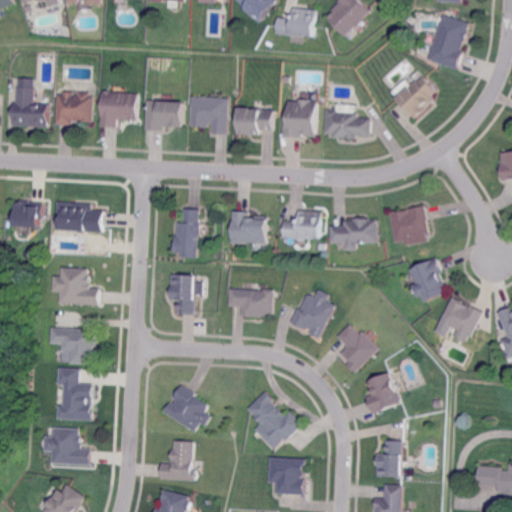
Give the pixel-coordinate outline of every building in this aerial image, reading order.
[(15,0),(16,2),(0,9),(0,0),(15,0)] [(279,0),(262,23),(245,9),(248,6),(239,0),(279,0)] [(348,34),(330,16),(336,10),(334,8),(342,0),(364,0),(373,9),(348,34)] [(315,37),(306,36),(305,38),(278,34),(280,17),(294,19),(296,7),(319,11),(315,37)] [(468,41),(466,41),(464,50),(466,51),(460,69),(432,60),(446,15),(472,23),(470,31),(471,31),(468,41)] [(439,91),(433,97),(436,100),(428,107),(429,108),(417,119),(398,98),(419,80),(420,81),(425,76),(439,91)] [(36,105),(41,105),(41,104),(51,104),(50,127),(16,126),(17,103),(19,103),(19,87),(37,88),(36,105)] [(77,95),(82,95),(83,92),(93,92),(93,96),(97,96),(97,122),(86,121),(86,120),(75,120),(75,125),(60,124),(61,94),(67,94),(67,91),(77,92),(77,95)] [(140,120),(119,120),(119,127),(103,126),(105,92),(107,91),(112,91),(114,92),(141,94),(140,120)] [(210,97),(233,98),(232,124),(232,135),(216,134),(216,123),(212,123),(212,126),(211,127),(199,126),(199,125),(194,125),(196,96),(206,96),(206,95),(210,96),(210,97)] [(312,102),(320,103),(318,138),(307,137),(307,134),(306,134),(306,130),(305,130),(304,137),(286,137),(287,115),(290,115),(291,101),(301,101),(301,99),(313,100),(312,102)] [(186,127),(166,126),(166,130),(148,129),(150,101),(187,102),(186,127)] [(358,113),(361,113),(360,119),(374,119),(373,137),(359,136),(359,139),(336,138),(336,136),(329,135),(330,110),(339,110),(339,105),(358,106),(358,113)] [(276,131),(263,130),(262,136),(239,134),(241,108),(277,110),(276,131)] [(505,180),(502,164),(505,164),(504,161),(503,154),(511,152),(511,179),(508,180),(506,180),(505,180)] [(45,219),(42,219),(42,223),(42,227),(37,227),(31,227),(23,227),(18,227),(17,227),(17,205),(23,201),(24,201),(26,201),(32,201),(32,203),(33,203),(44,203),(45,203),(45,219)] [(106,233),(59,230),(60,202),(76,203),(78,203),(94,204),(94,211),(107,211),(107,213),(106,226),(106,233)] [(429,219),(432,234),(427,234),(417,236),(409,238),(410,241),(398,243),(392,212),(397,211),(401,211),(401,212),(406,211),(408,211),(409,211),(410,213),(411,213),(412,213),(411,209),(415,208),(427,206),(427,208),(429,219)] [(201,223),(201,224),(203,224),(203,225),(202,236),(201,236),(200,257),(183,257),(183,253),(176,253),(177,237),(177,236),(180,236),(180,234),(180,228),(181,222),(186,222),(186,216),(187,209),(189,209),(200,210),(202,210),(201,220),(201,223)] [(323,239),(313,238),(313,239),(307,239),(307,241),(299,241),(299,239),(292,238),(285,238),(287,220),(288,220),(289,220),(295,221),(301,221),(302,211),(325,212),(323,239)] [(270,244),(248,243),(248,244),(235,244),(236,212),(252,212),(252,218),(260,218),(260,220),(271,220),(270,244)] [(373,221),(380,221),(381,226),(381,227),(381,243),(359,243),(359,250),(348,250),(348,243),(334,243),(333,227),(348,227),(348,221),(357,221),(357,218),(373,218),(373,221)] [(428,303),(424,296),(420,297),(415,287),(415,286),(419,284),(414,272),(413,271),(438,258),(439,260),(444,271),(445,273),(442,275),(445,280),(446,283),(447,286),(444,287),(447,294),(428,303)] [(92,285),(94,285),(94,288),(103,289),(102,306),(63,303),(63,293),(56,292),(57,277),(64,277),(65,268),(91,270),(91,276),(93,276),(92,285)] [(199,301),(198,301),(198,315),(181,314),(181,300),(173,300),(174,276),(200,276),(199,301)] [(267,291),(267,290),(277,290),(277,291),(276,315),(268,315),(268,318),(266,318),(245,317),(246,308),(232,307),(233,289),(267,291)] [(330,301),(339,305),(322,338),(314,333),(316,329),(310,327),(308,331),(294,323),(302,308),(305,309),(313,294),(319,297),(323,290),(333,295),(330,301)] [(471,308),(471,307),(472,306),(474,306),(484,312),(486,312),(478,329),(474,337),(470,335),(454,327),(453,328),(452,328),(442,323),(455,297),(462,301),(461,302),(470,306),(470,307),(470,308),(471,308)] [(511,358),(511,357),(504,341),(511,338),(500,313),(511,308),(511,358)] [(363,334),(365,332),(383,350),(359,373),(350,364),(353,362),(344,354),(351,346),(342,336),(354,325),(363,334)] [(99,348),(97,347),(96,355),(100,355),(99,366),(74,364),(74,363),(65,362),(66,345),(54,344),(55,328),(100,331),(99,348)] [(96,406),(97,406),(96,421),(62,419),(63,406),(66,406),(68,385),(62,384),(63,368),(84,370),(83,384),(97,384),(96,398),(97,398),(96,406)] [(394,380),(395,380),(401,393),(404,400),(403,401),(404,404),(399,406),(377,415),(370,397),(376,395),(371,381),(391,373),(394,380)] [(212,406),(208,413),(215,417),(209,426),(205,423),(199,432),(168,412),(173,403),(177,406),(181,400),(177,397),(186,385),(200,394),(199,397),(212,406)] [(281,410),(282,409),(289,416),(293,412),(298,417),(304,423),(306,425),(289,442),(287,439),(278,449),(259,430),(265,423),(252,409),(269,392),(277,400),(274,403),(281,410)] [(436,409),(435,401),(443,399),(444,407),(436,409)] [(84,442),(84,443),(84,445),(87,445),(86,448),(95,449),(94,465),(55,463),(56,451),(48,451),(48,436),(56,436),(57,428),(83,430),(83,435),(85,435),(84,442)] [(196,469),(196,470),(197,470),(201,470),(200,482),(164,479),(165,463),(174,464),(175,450),(177,450),(177,441),(198,442),(196,469)] [(406,455),(408,455),(408,477),(381,476),(381,455),(390,455),(390,441),(407,441),(406,455)] [(310,466),(308,466),(308,477),(304,477),(304,479),(310,479),(309,494),(280,493),(280,483),(273,483),(274,458),(311,460),(310,466)] [(511,494),(509,494),(508,494),(508,491),(500,491),(501,486),(500,486),(492,485),(481,484),(480,484),(482,467),(482,465),(505,467),(505,470),(511,470),(511,494)] [(89,497),(83,505),(84,506),(80,511),(46,511),(62,489),(66,492),(70,485),(89,497)] [(405,511),(378,511),(379,498),(389,498),(389,485),(406,485),(405,511)] [(193,511),(190,511),(189,511),(158,511),(159,509),(164,511),(166,501),(165,501),(168,490),(193,497),(192,501),(195,502),(193,511)]
